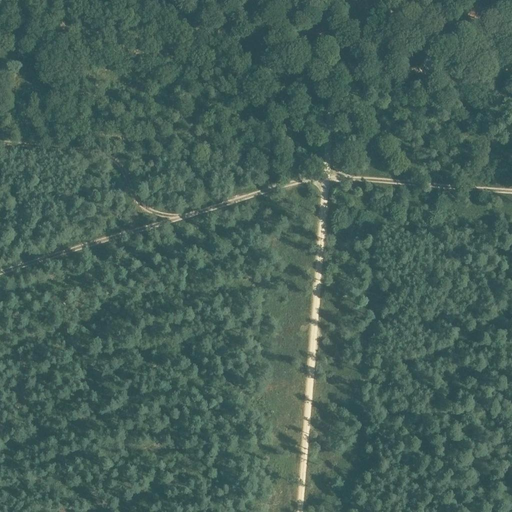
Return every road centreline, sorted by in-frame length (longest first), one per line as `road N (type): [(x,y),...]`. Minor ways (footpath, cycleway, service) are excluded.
road 1 (track): [(511,193),(325,172),(0,272)]
road 2 (track): [(297,511),(340,0)]
road 3 (track): [(0,146),(99,155),(128,178),(139,210),(171,220)]
